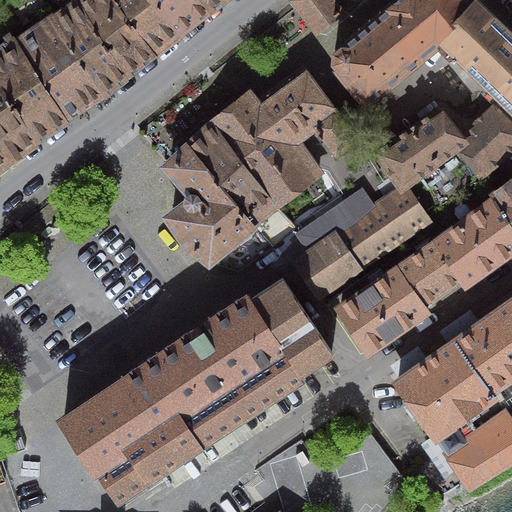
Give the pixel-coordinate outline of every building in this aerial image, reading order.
[(113,83),(124,74),(120,67),(81,4),(78,0),(53,0),(61,11),(60,12),(63,16),(60,19),(55,13),(54,14),(58,20),(102,92),(113,83)] [(78,0),(81,4),(120,67),(124,74),(137,63),(151,52),(114,0),(78,0)] [(164,41),(177,30),(152,0),(114,0),(151,52),(164,41)] [(152,0),(177,30),(194,18),(208,7),(202,0),(152,0)] [(294,0),(293,1),(317,33),(343,13),(333,0),(331,2),(329,0),(294,0)] [(336,67),(338,68),(366,103),(422,56),(439,42),(438,41),(472,3),(469,0),(398,0),(345,45),(338,50),(337,51),(336,53),(335,55),(334,57),(334,59),(334,60),(334,62),(335,65),(336,67)] [(511,111),(511,33),(493,15),(477,0),(475,0),(472,3),(438,41),(439,42),(500,100),(511,111)] [(50,25),(19,45),(64,117),(83,105),(102,92),(58,20),(54,14),(50,9),(43,13),(50,25)] [(0,81),(35,138),(50,128),(64,119),(64,117),(19,45),(18,46),(14,39),(9,33),(5,36),(13,49),(0,56),(0,81)] [(309,174),(324,165),(346,200),(362,189),(375,207),(404,187),(402,185),(402,186),(394,174),(386,179),(359,136),(356,138),(339,115),(306,71),(282,88),(259,106),(309,174)] [(0,150),(4,157),(19,148),(35,138),(0,81),(0,150)] [(309,174),(259,106),(251,96),(232,110),(214,124),(273,202),(309,174)] [(490,168),(511,150),(511,111),(500,100),(482,117),(463,135),(490,168)] [(409,130),(378,152),(394,174),(402,186),(402,185),(403,185),(419,174),(443,205),(480,176),(490,168),(463,135),(462,136),(440,108),(409,130)] [(273,202),(214,124),(202,135),(190,146),(254,225),(255,224),(273,245),(295,226),(273,202)] [(254,225),(190,146),(180,156),(170,165),(191,190),(187,194),(186,194),(186,195),(185,195),(185,196),(184,197),(184,198),(184,199),(184,200),(184,201),(184,202),(185,202),(185,203),(185,204),(186,205),(186,206),(172,216),(193,247),(210,261),(239,269),(273,245),(255,224),(254,225)] [(310,251),(297,260),(308,276),(319,293),(427,219),(403,185),(402,185),(404,187),(375,207),(310,251)] [(511,185),(494,198),(511,224),(511,185)] [(310,251),(375,207),(362,189),(346,200),(298,233),(304,241),(310,251)] [(464,283),(491,263),(511,248),(511,224),(494,198),(435,241),(464,283)] [(392,259),(426,309),(428,307),(423,300),(437,290),(458,276),(463,283),(464,283),(435,241),(428,231),(392,259)] [(392,259),(326,304),(334,316),(343,310),(370,348),(397,329),(426,309),(392,259)] [(95,398),(64,419),(83,448),(97,469),(116,498),(209,437),(302,375),(303,375),(301,372),(317,362),(332,352),(283,277),(252,298),(250,295),(249,296),(211,321),(127,377),(95,398)] [(492,387),(511,373),(511,299),(455,340),(489,389),(492,387)] [(426,360),(398,380),(417,407),(436,434),(495,393),(492,387),(489,389),(455,340),(426,360)] [(511,373),(492,387),(495,393),(436,434),(454,460),(471,485),(511,459),(511,373)] [(293,390),(166,477),(172,488),(300,400),(293,390)] [(351,452),(372,437),(352,408),(310,437),(301,443),(317,465),(346,445),(351,452)]
